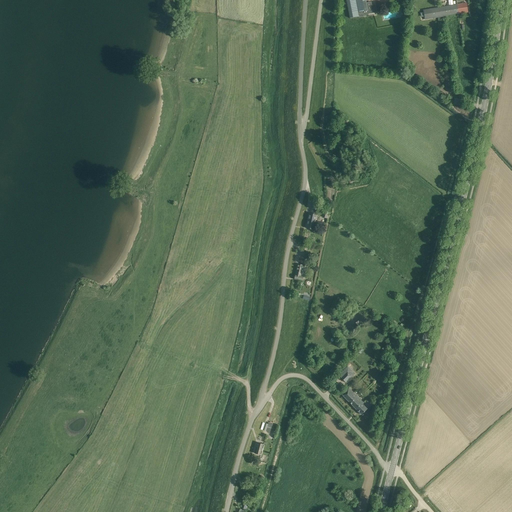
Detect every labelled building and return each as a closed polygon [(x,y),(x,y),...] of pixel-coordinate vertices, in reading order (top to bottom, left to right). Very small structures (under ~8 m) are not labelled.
[(346,0),(350,17),(350,18),(359,17),(359,16),(372,13),(373,13),(371,2),(366,3),(365,0),(346,0)] [(463,4),(457,5),(458,14),(465,13),(467,13),(466,3),(463,4)] [(441,7),(442,17),(458,14),(457,5),(441,7)] [(433,8),(423,10),(425,19),(435,18),(442,17),(441,7),(433,8)] [(317,215),(315,214),(312,225),(307,224),(309,213),(314,214),(309,213),(306,228),(314,230),(315,224),(316,225),(318,215),(317,215)] [(298,264),(294,279),(302,281),(303,276),(301,276),(302,270),(306,271),(307,266),(298,264)] [(345,369),(339,375),(346,383),(353,376),(349,372),(351,370),(348,367),(346,368),(345,369)] [(364,403),(349,388),(345,391),(342,395),(361,415),(365,411),(367,409),(363,404),(364,403)] [(265,423),(263,430),(270,432),(273,424),(268,422),(268,424),(265,423)] [(262,444),(257,443),(255,453),(259,454),(261,455),(264,445),(262,444)]
